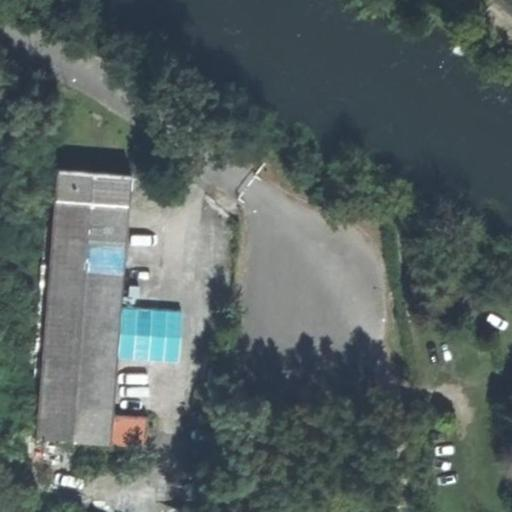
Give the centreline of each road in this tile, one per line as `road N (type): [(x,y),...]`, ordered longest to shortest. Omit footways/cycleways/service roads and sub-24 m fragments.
road 1 (unclassified): [(320,267),(280,217),(187,139),(63,61),(0,33)]
road 2 (unclassified): [(320,267),(376,348),(392,400),(401,511)]
road 3 (track): [(330,511),(290,383),(320,267)]
